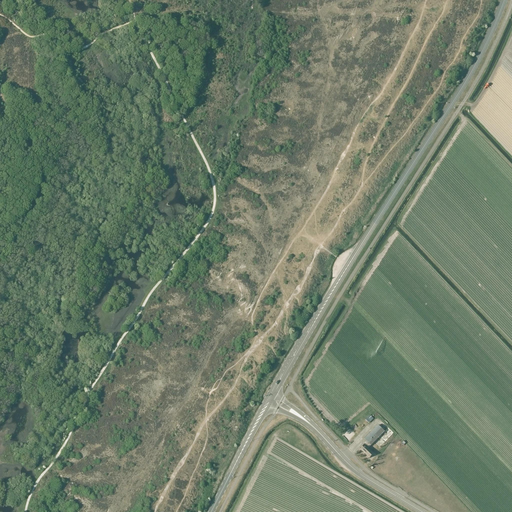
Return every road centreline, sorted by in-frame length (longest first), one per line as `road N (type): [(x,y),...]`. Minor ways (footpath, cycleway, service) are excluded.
road 1 (secondary): [(268,398),(468,76),(504,0)]
road 2 (secondary): [(420,511),(354,470),(306,418),(268,398)]
road 3 (secondary): [(211,511),(268,398)]
